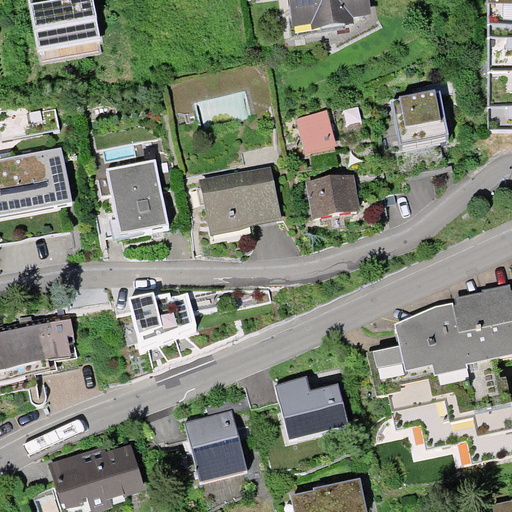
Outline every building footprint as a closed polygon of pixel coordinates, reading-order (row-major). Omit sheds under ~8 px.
[(21,0),(35,69),(97,57),(85,0),(21,0)] [(288,0),(292,26),(374,15),(371,0),(288,0)] [(511,0),(487,0),(490,130),(511,130),(511,0)] [(449,145),(442,95),(394,101),(401,151),(449,145)] [(325,112),(296,119),(305,152),(333,145),(325,112)] [(0,222),(63,211),(52,151),(0,160),(0,222)] [(170,228),(159,160),(107,168),(119,236),(170,228)] [(285,219),(272,165),(200,181),(205,203),(214,242),(253,233),(252,227),(285,219)] [(360,214),(353,174),(307,181),(314,221),(360,214)] [(188,295),(171,299),(170,294),(155,297),(153,293),(130,298),(141,350),(197,328),(188,295)] [(511,294),(454,306),(434,316),(401,332),(406,349),(367,359),(377,400),(390,397),(398,431),(420,426),(426,449),(476,437),(482,463),(511,456),(511,397),(505,386),(494,387),(492,377),(489,365),(511,360),(511,294)] [(146,369),(125,301),(112,305),(133,373),(146,369)] [(79,358),(70,316),(27,325),(0,330),(0,394),(29,388),(27,377),(31,376),(58,370),(57,363),(79,358)] [(292,440),(352,427),(343,385),(309,392),(306,379),(279,385),(292,440)] [(200,484),(247,472),(232,411),(185,423),(200,484)] [(146,492),(132,444),(107,452),(105,446),(48,463),(62,511),(100,511),(113,508),(111,503),(146,492)] [(295,511),(365,511),(360,484),(320,493),(293,498),(295,511)] [(511,511),(511,501),(492,505),(493,511),(511,511)]
